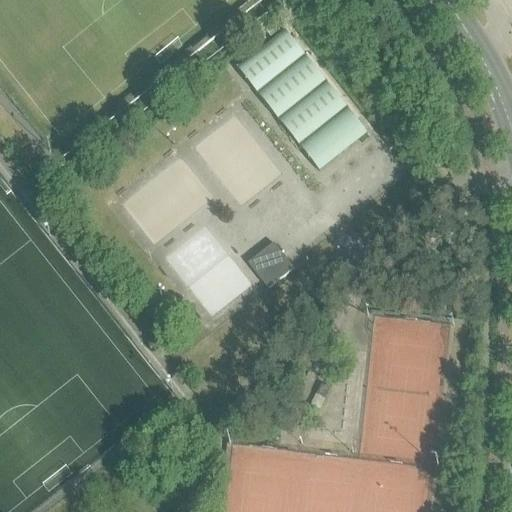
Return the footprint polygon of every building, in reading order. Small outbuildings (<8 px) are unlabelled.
[(274,24),(264,31),(267,34),(269,37),(279,29),(276,26),(274,24)] [(366,136),(284,32),(237,70),(319,173),(366,136)] [(428,160),(434,169),(443,162),(437,153),(428,160)] [(44,164),(40,164),(41,188),(51,188),(51,168),(50,164),(44,164)] [(268,292),(294,271),(274,245),(248,266),(268,292)] [(321,385),(315,397),(323,401),(329,390),(321,385)] [(314,397),(309,407),(310,408),(317,411),(322,401),(315,397),(314,397)]
